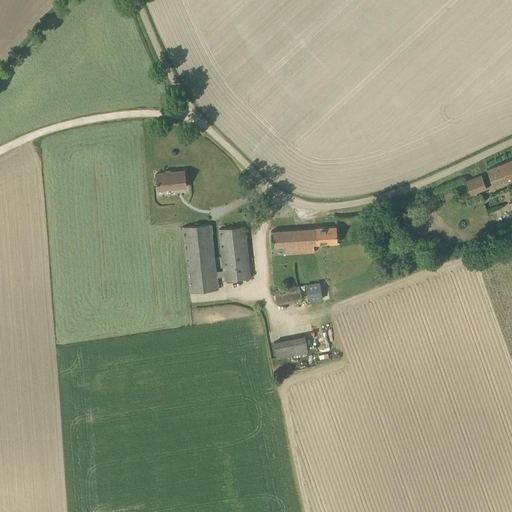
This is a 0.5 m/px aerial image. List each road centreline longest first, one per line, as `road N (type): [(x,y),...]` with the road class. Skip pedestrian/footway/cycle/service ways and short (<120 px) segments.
road 1 (unclassified): [(190,115),(298,210),(343,209),(511,151)]
road 2 (track): [(190,115),(98,121),(0,151)]
road 3 (unclassified): [(190,115),(136,0)]
